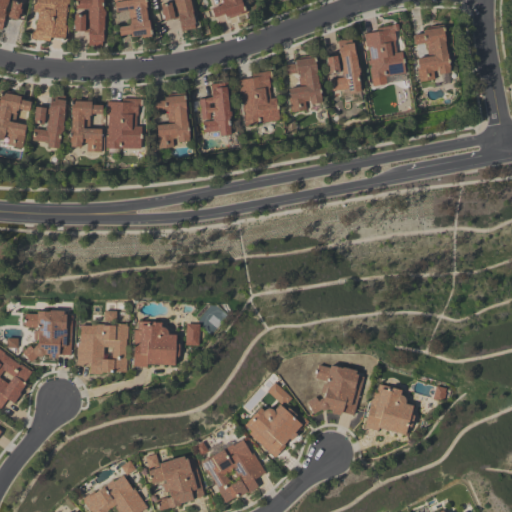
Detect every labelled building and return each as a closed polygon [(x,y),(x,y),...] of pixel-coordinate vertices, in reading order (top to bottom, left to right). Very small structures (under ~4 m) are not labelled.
[(17,19),(4,16),(1,29),(0,28),(0,0),(7,0),(5,10),(8,10),(10,0),(16,0),(21,1),(17,19)] [(68,0),(68,3),(67,3),(66,6),(68,6),(67,11),(66,11),(64,25),(65,25),(64,38),(49,36),(49,40),(30,38),(31,31),(33,31),(35,21),(36,21),(37,12),(32,11),(33,3),(34,3),(34,0),(68,0)] [(102,0),(102,8),(103,8),(103,34),(102,34),(102,41),(101,41),(101,45),(87,45),(87,31),(83,31),(83,30),(74,30),(74,24),(72,24),(72,20),(73,20),(73,14),(84,14),(84,24),(87,24),(87,19),(87,8),(88,8),(82,8),(74,8),(74,0),(102,0)] [(143,0),(147,19),(148,19),(150,33),(148,33),(149,36),(141,37),(141,34),(130,36),(130,33),(119,35),(118,26),(129,24),(128,22),(130,22),(127,9),(116,11),(114,0),(143,0)] [(181,31),(177,18),(173,19),(173,18),(164,20),(162,14),(161,14),(160,10),(161,9),(160,4),(170,1),(173,12),(176,11),(173,0),(189,0),(193,12),(192,12),(194,23),(193,23),(194,27),(181,31)] [(241,0),(245,11),(228,17),(228,15),(225,16),(223,13),(213,17),(210,8),(220,4),(220,2),(221,1),(221,0),(241,0)] [(404,73),(385,76),(386,83),(371,86),(367,60),(368,60),(366,46),(365,46),(363,34),(377,31),(377,27),(391,25),(391,24),(396,23),(397,29),(393,30),(394,37),(395,37),(395,39),(394,39),(394,41),(396,51),(401,51),(402,58),(403,58),(404,65),(403,65),(404,73)] [(416,57),(427,56),(425,42),(413,44),(412,34),(423,32),(422,29),(440,26),(440,28),(441,27),(442,30),(443,30),(449,72),(438,74),(437,70),(432,70),(434,78),(418,81),(416,67),(417,67),(416,57)] [(360,90),(348,92),(347,88),(331,91),(329,78),(341,76),(340,65),(341,65),(340,60),(336,61),(338,71),(328,73),(325,57),(335,55),(335,54),(339,53),(336,40),(350,38),(351,42),(352,42),(356,68),(358,67),(359,71),(357,71),(360,90)] [(312,57),(313,61),(314,61),(320,102),(309,104),(310,106),(305,107),(305,109),(290,111),(288,97),(289,98),(287,88),(299,86),(297,71),(285,73),(284,65),(294,63),(294,60),(312,57)] [(243,126),(241,114),(243,113),(243,112),(241,112),(240,106),(242,105),(239,93),(238,93),(236,79),(251,77),(250,73),(269,69),(271,77),(269,78),(270,86),(268,86),(270,97),(276,96),(279,113),(277,113),(278,119),(259,123),(243,126)] [(230,134),(218,135),(218,130),(202,132),(201,119),(200,119),(198,98),(206,98),(206,97),(211,96),(209,83),(224,82),(224,86),(225,86),(228,110),(230,110),(230,115),(228,115),(230,134)] [(30,101),(28,111),(16,108),(13,122),(25,124),(20,147),(6,144),(8,136),(3,135),(2,140),(0,139),(0,91),(20,95),(19,99),(30,101)] [(58,147),(46,146),(47,142),(31,140),(32,128),(45,129),(46,119),(47,119),(48,113),(44,113),(42,124),(33,123),(34,106),(44,107),(45,106),(49,106),(50,93),(64,95),(63,99),(65,99),(62,134),(60,134),(58,147)] [(183,95),(188,140),(177,142),(176,138),(172,138),(173,146),(157,148),(155,134),(157,134),(156,124),(167,123),(165,109),(155,110),(154,101),(164,100),(164,97),(183,95)] [(91,100),(91,103),(102,104),(101,114),(90,113),(90,115),(88,115),(88,128),(101,128),(100,151),(85,151),(86,142),(80,141),(80,146),(69,146),(69,142),(69,127),(70,127),(71,114),(70,114),(71,97),(80,98),(80,100),(91,100)] [(139,148),(104,147),(105,136),(106,136),(106,133),(105,133),(105,128),(107,128),(107,114),(105,114),(106,101),(121,101),(121,97),(141,98),(141,105),(137,105),(137,115),(135,115),(135,125),(140,126),(140,133),(139,133),(139,137),(141,137),(141,140),(140,140),(139,148)] [(71,315),(69,354),(58,353),(58,354),(56,354),(56,357),(47,357),(48,354),(43,354),(42,355),(41,356),(38,356),(37,356),(29,362),(20,351),(29,344),(32,348),(33,345),(35,344),(37,343),(37,339),(32,339),(33,330),(37,330),(37,327),(24,327),(24,313),(36,313),(36,311),(49,311),(49,310),(62,310),(62,314),(65,314),(65,315),(71,315)] [(174,365),(146,364),(146,367),(132,366),(133,342),(132,341),(133,329),(136,330),(136,321),(161,321),(160,326),(162,326),(164,327),(166,328),(167,331),(167,333),(175,334),(175,343),(179,343),(178,356),(174,355),(174,365)] [(89,373),(89,365),(75,364),(76,340),(79,340),(79,324),(90,324),(90,323),(101,323),(101,324),(113,325),(113,323),(125,323),(125,326),(127,326),(127,339),(126,339),(125,370),(111,370),(111,372),(100,371),(100,373),(89,373)] [(198,345),(184,344),(185,323),(198,323),(198,345)] [(0,349),(4,352),(3,353),(19,364),(20,362),(31,370),(23,381),(26,383),(12,403),(6,398),(0,406),(0,349)] [(362,376),(351,413),(339,410),(338,415),(330,412),(330,410),(326,409),(325,410),(322,410),(320,409),(312,413),(304,401),(314,395),(317,399),(320,398),(322,397),(323,393),(318,392),(321,381),(324,382),(312,378),(317,364),(328,367),(329,364),(341,368),(341,366),(355,370),(354,374),(362,376)] [(290,397),(274,382),(266,390),(283,406),(290,397)] [(372,392),(376,393),(378,384),(400,390),(399,394),(401,395),(405,398),(405,400),(404,403),(412,405),(409,414),(414,415),(411,425),(407,424),(404,435),(378,428),(377,431),(363,427),(372,392)] [(445,388),(434,385),(432,398),(442,401),(445,388)] [(248,434),(251,431),(244,425),(260,408),(263,411),(266,408),(268,408),(271,409),(277,402),(304,426),(292,440),(290,439),(285,444),(287,445),(275,458),(248,434)] [(201,462),(233,443),(234,444),(243,439),(252,454),(253,453),(268,477),(258,483),(259,486),(238,498),(237,496),(226,503),(201,462)] [(160,511),(157,499),(166,496),(162,480),(152,483),(148,470),(159,467),(158,464),(187,455),(188,459),(194,457),(205,495),(203,495),(204,498),(160,511)] [(81,498),(93,490),(94,492),(103,486),(103,485),(111,479),(112,481),(122,474),(131,488),(133,487),(146,506),(137,511),(91,511),(90,510),(88,511),(81,500),(82,500),(81,498)]
